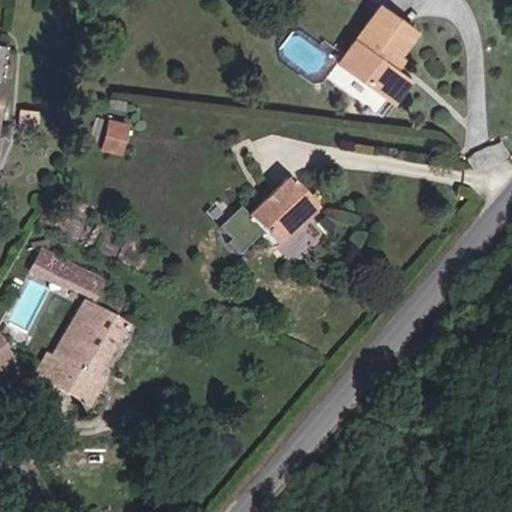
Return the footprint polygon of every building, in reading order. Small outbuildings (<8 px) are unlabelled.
[(401,40),(361,13),(320,76),(372,110),(386,87),(376,80),(401,40)] [(100,149),(125,152),(130,119),(105,116),(100,149)] [(301,224),(273,193),(233,229),(262,260),(301,224)] [(33,254),(25,270),(79,297),(87,282),(33,254)] [(119,338),(75,310),(47,362),(91,389),(119,338)]
